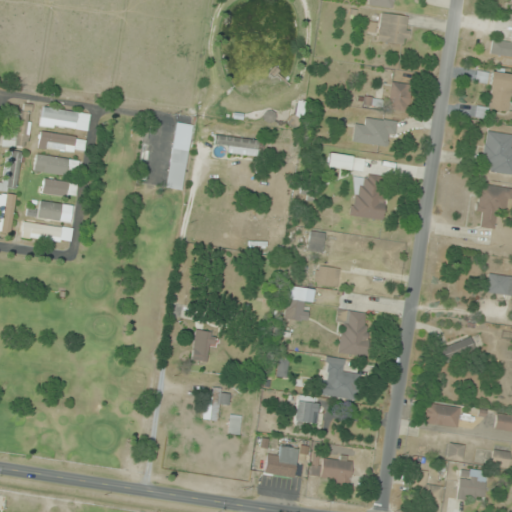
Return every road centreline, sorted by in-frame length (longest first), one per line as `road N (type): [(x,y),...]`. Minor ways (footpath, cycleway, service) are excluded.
road 1 (residential): [(378,511),(455,0)]
road 2 (secondary): [(292,511),(0,467)]
road 3 (residential): [(140,119),(110,292),(0,282)]
road 4 (residential): [(0,226),(27,99)]
